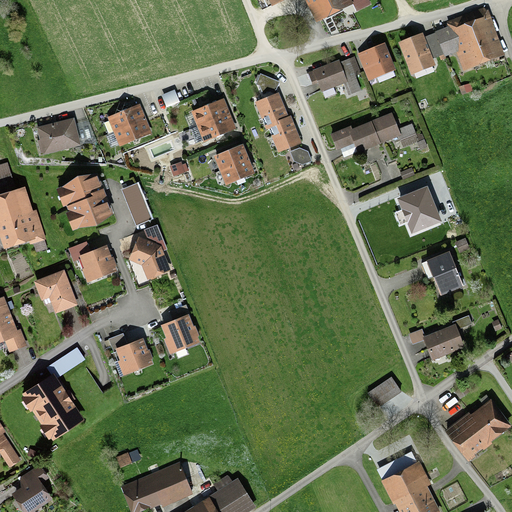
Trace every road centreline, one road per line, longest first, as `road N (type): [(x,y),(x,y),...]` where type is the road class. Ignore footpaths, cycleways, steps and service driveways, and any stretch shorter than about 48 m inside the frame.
road 1 (residential): [(282,53),(421,401)]
road 2 (residential): [(0,123),(282,53)]
road 3 (residential): [(282,53),(493,0)]
road 4 (residential): [(421,401),(259,511)]
road 5 (residential): [(0,389),(93,327),(137,308)]
road 6 (residential): [(421,401),(499,511)]
